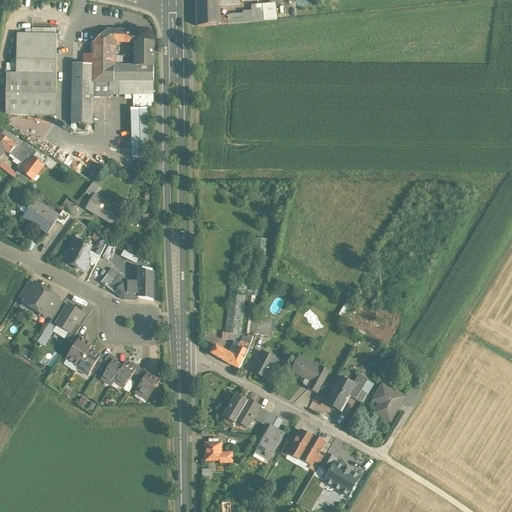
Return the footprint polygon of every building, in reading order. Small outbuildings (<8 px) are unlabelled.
[(217,0),(196,0),(196,9),(217,7),(217,0)] [(250,12),(241,13),(241,16),(226,17),(226,18),(227,18),(227,26),(276,21),(274,5),(249,7),(250,12)] [(217,7),(196,9),(197,29),(227,26),(227,18),(226,18),(217,19),(217,7)] [(153,67),(136,67),(114,66),(115,42),(127,43),(127,32),(107,31),(93,44),(93,65),(73,65),(72,125),(92,125),(93,99),(93,83),(109,83),(109,95),(153,95),(153,83),(153,67)] [(136,32),(127,32),(127,43),(136,43),(136,42),(136,32)] [(57,35),(17,35),(16,75),(56,75),(57,35)] [(136,42),(136,43),(136,67),(153,67),(153,42),(136,42)] [(16,75),(6,75),(6,115),(55,116),(56,75),(16,75)] [(109,83),(93,83),(93,99),(109,98),(109,95),(109,83)] [(153,95),(133,95),(133,159),(136,159),(136,158),(147,158),(147,159),(148,159),(147,110),(152,110),(152,103),(153,103),(153,95)] [(17,146),(2,135),(0,137),(0,155),(5,150),(10,154),(17,146)] [(28,154),(17,146),(10,154),(27,165),(33,157),(28,154)] [(44,165),(33,157),(27,165),(21,172),(32,181),(44,165)] [(18,177),(1,163),(0,165),(0,168),(16,181),(18,177)] [(99,188),(92,184),(85,194),(93,198),(94,196),(95,196),(100,188),(99,188)] [(95,196),(94,196),(93,198),(86,209),(112,225),(120,211),(95,196)] [(59,217),(34,200),(23,218),(48,235),(56,222),(57,222),(60,217),(59,217)] [(69,216),(63,212),(59,217),(60,217),(57,222),(62,226),(69,216)] [(252,239),(235,237),(224,334),(232,335),(242,336),(252,239)] [(101,238),(93,254),(100,257),(108,241),(101,238)] [(254,238),(247,297),(254,298),(262,299),(268,239),(254,238)] [(92,247),(75,239),(64,261),(86,271),(89,263),(85,261),(92,247)] [(153,273),(139,270),(138,284),(130,283),(120,276),(115,281),(109,290),(124,300),(137,301),(139,298),(153,301),(153,273)] [(107,275),(101,283),(109,290),(115,281),(107,275)] [(28,283),(19,298),(24,301),(34,286),(33,286),(28,283)] [(47,291),(35,284),(33,286),(34,286),(24,301),(23,303),(34,310),(47,291)] [(58,299),(47,291),(34,310),(46,318),(47,316),(57,301),(58,299)] [(301,299),(291,296),(287,307),(297,310),(301,299)] [(247,297),(244,336),(245,336),(252,340),(254,334),(250,334),(252,317),(254,298),(247,297)] [(57,301),(47,316),(52,320),(59,309),(62,304),(57,301)] [(82,314),(68,306),(64,312),(56,325),(57,325),(69,333),(75,325),(82,314)] [(64,312),(59,309),(52,320),(49,324),(55,328),(57,325),(56,325),(64,312)] [(270,320),(252,317),(250,334),(254,334),(266,336),(267,330),(269,330),(270,320)] [(75,325),(69,333),(66,337),(72,341),(76,334),(80,328),(75,325)] [(72,341),(69,345),(74,348),(81,338),(76,334),(72,341)] [(242,336),(232,335),(232,341),(237,342),(241,342),(241,340),(249,345),(250,345),(252,340),(245,336),(244,336),(242,336)] [(74,348),(67,360),(79,367),(89,351),(92,347),(86,343),(87,341),(86,338),(84,337),(81,338),(74,348)] [(249,345),(241,340),(241,342),(237,342),(237,347),(236,352),(233,351),(231,355),(214,346),(210,354),(239,370),(247,352),(250,345),(249,345)] [(89,351),(79,367),(89,374),(94,367),(100,358),(99,358),(89,351)] [(276,361),(262,353),(252,371),(266,379),(276,361)] [(106,359),(101,356),(99,358),(100,358),(94,367),(99,370),(101,367),(106,359)] [(106,359),(101,367),(107,370),(113,361),(113,362),(114,359),(109,356),(106,359)] [(319,368),(306,361),(299,356),(295,362),(290,372),(311,384),(307,390),(316,395),(329,372),(320,367),(319,368)] [(113,362),(113,361),(107,370),(102,377),(113,384),(115,380),(123,368),(113,362)] [(135,371),(125,364),(123,368),(115,380),(125,387),(131,378),(136,371),(135,371)] [(136,371),(131,378),(137,381),(142,372),(137,369),(135,371),(136,371)] [(137,381),(135,384),(140,388),(148,375),(148,376),(149,374),(144,370),(137,381)] [(140,388),(137,391),(148,398),(158,382),(148,376),(148,375),(140,388)] [(353,386),(347,396),(350,397),(355,401),(361,391),(362,391),(368,380),(360,375),(354,387),(353,386)] [(352,386),(341,380),(336,389),(347,396),(353,386),(352,385),(352,386)] [(403,398),(380,385),(372,400),(379,404),(374,414),(389,422),(403,398)] [(336,389),(335,388),(332,393),(330,391),(327,396),(329,397),(326,403),(341,412),(350,397),(347,396),(336,389)] [(361,391),(355,401),(361,404),(367,394),(362,391),(361,391)] [(247,402),(236,396),(224,417),(236,424),(237,422),(247,428),(253,419),(260,408),(248,401),(247,402)] [(271,414),(260,408),(253,419),(264,426),(271,414)] [(278,418),(271,414),(264,426),(263,427),(268,430),(270,427),(272,428),(278,418)] [(272,428),(270,427),(268,430),(254,454),(268,462),(284,435),(272,428)] [(313,438),(301,432),(295,442),(288,454),(289,454),(299,461),(300,459),(313,438)] [(313,438),(300,459),(311,466),(312,466),(318,454),(325,444),(313,437),(313,438)] [(289,439),(280,455),(286,458),(289,454),(288,454),(295,442),(289,439)] [(218,440),(209,440),(209,444),(205,444),(205,461),(220,461),(221,461),(221,454),(221,443),(218,444),(218,440)] [(232,454),(221,454),(221,461),(220,461),(220,463),(232,463),(232,454)] [(318,454),(312,466),(311,466),(309,469),(315,473),(319,466),(324,458),(318,454)] [(337,461),(326,454),(324,458),(319,466),(330,473),(336,463),(337,461)] [(360,477),(336,463),(330,473),(329,475),(332,488),(333,489),(340,493),(340,492),(344,491),(348,493),(349,493),(350,493),(353,492),(355,488),(355,486),(360,477)] [(315,473),(297,503),(309,510),(315,500),(318,500),(320,496),(319,493),(323,487),(330,491),(332,491),(333,489),(332,488),(329,475),(330,473),(319,466),(315,473)] [(203,477),(212,478),(212,469),(203,469),(203,477)] [(222,503),(222,511),(242,511),(243,503),(222,503)]
